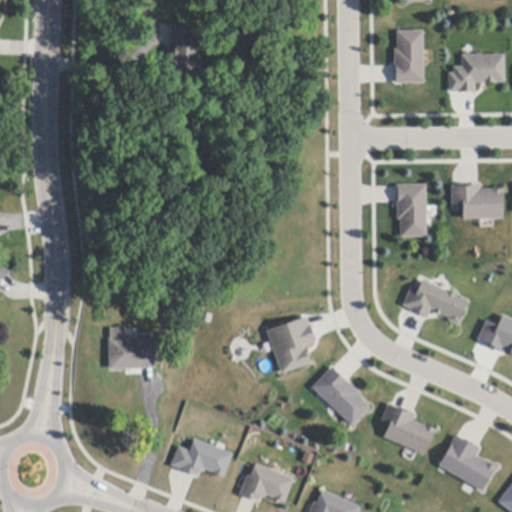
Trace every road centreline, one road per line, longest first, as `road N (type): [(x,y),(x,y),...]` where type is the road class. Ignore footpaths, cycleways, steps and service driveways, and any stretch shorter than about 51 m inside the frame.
road 1 (residential): [(346,0),(350,309),(373,345),(511,409)]
road 2 (residential): [(57,334),(40,143),(45,0)]
road 3 (residential): [(0,486),(18,504),(37,506),(63,489),(69,468),(57,443),(36,433),(0,452)]
road 4 (residential): [(511,139),(349,141)]
